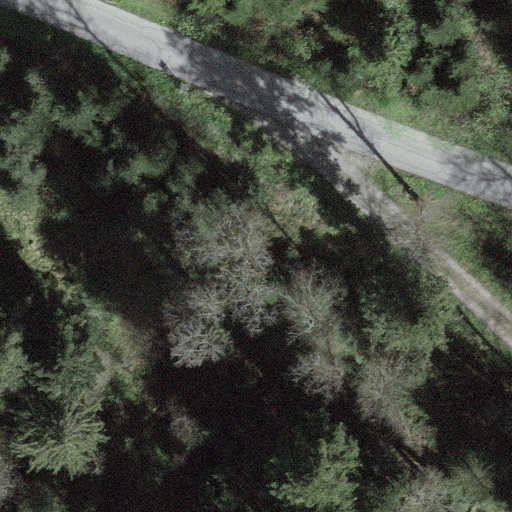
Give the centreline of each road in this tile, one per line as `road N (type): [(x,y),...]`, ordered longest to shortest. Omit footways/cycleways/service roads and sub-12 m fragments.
road 1 (unclassified): [(511,184),(33,0)]
road 2 (track): [(272,96),(511,350)]
